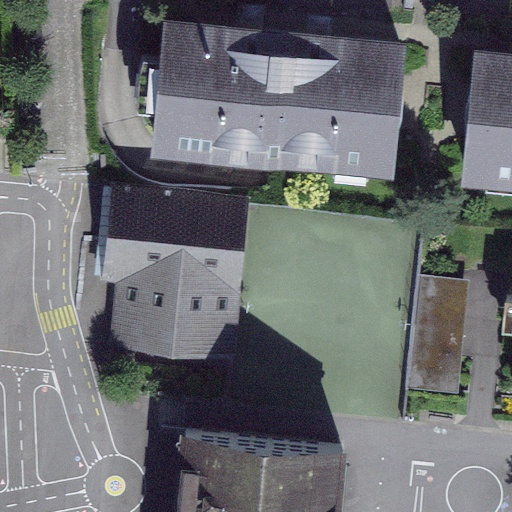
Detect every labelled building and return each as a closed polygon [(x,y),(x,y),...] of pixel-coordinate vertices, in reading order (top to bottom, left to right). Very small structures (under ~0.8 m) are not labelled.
[(421,43),(175,17),(162,141),(408,168),(421,43)] [(511,43),(486,41),(472,174),(511,178),(511,43)] [(253,194),(120,181),(114,255),(112,274),(123,275),(117,342),(238,352),(253,194)] [(471,278),(422,273),(409,382),(459,386),(471,278)] [(352,511),(360,447),(192,429),(182,511),(352,511)]
